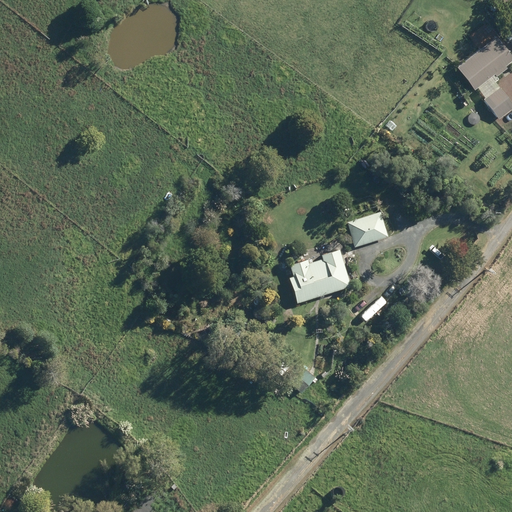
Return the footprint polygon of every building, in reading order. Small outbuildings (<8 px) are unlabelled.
[(511,58),(511,52),(496,35),(458,68),(476,89),(511,58)] [(511,101),(501,86),(484,98),(498,119),(511,109),(511,101)] [(379,210),(344,222),(352,248),(388,236),(379,210)] [(352,286),(340,244),(286,259),(298,301),(352,286)] [(321,383),(296,364),(282,381),(308,400),(321,383)]
